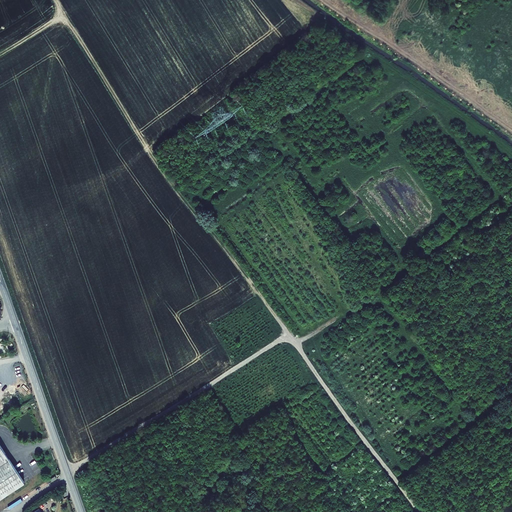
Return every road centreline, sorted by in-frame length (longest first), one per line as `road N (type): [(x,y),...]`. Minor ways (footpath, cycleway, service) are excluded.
road 1 (track): [(63,18),(150,152),(419,511)]
road 2 (track): [(288,334),(67,472)]
road 3 (tertiary): [(81,511),(12,317)]
